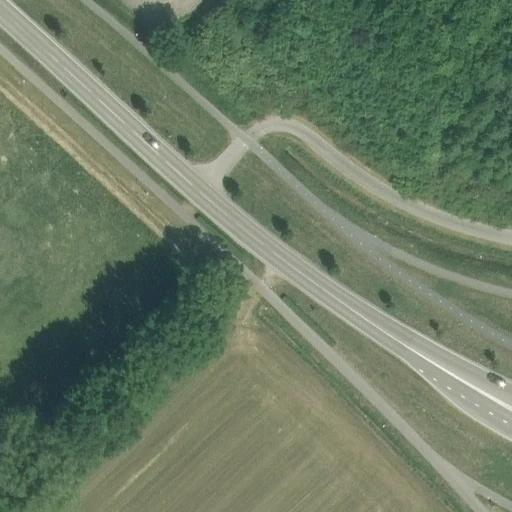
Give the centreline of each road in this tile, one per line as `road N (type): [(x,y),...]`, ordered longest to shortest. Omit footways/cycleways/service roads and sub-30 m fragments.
road 1 (residential): [(511,238),(405,203),(297,129),(267,124),(195,195)]
road 2 (tertiary): [(499,401),(341,304),(195,195)]
road 3 (tertiary): [(195,195),(0,15)]
